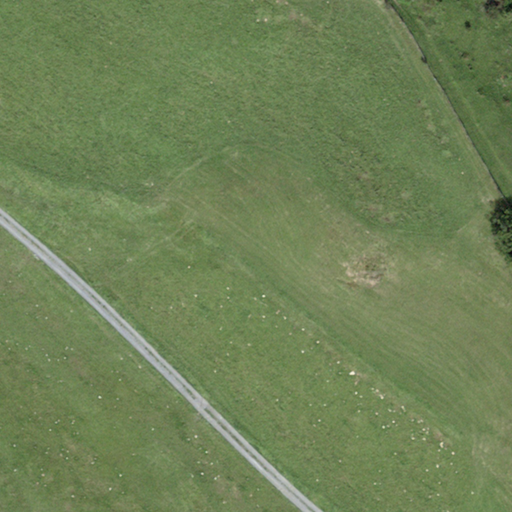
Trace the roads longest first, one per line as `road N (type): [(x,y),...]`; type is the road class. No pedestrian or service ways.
road 1 (track): [(313,511),(0,219)]
road 2 (track): [(398,0),(511,180)]
